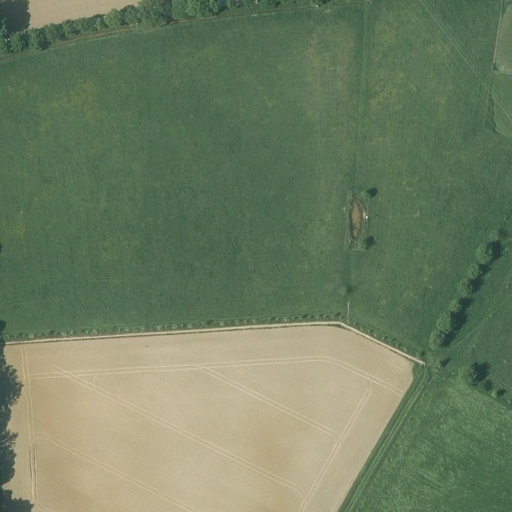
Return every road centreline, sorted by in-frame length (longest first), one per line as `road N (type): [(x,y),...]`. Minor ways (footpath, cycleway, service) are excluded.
road 1 (unclassified): [(251,0),(130,16),(0,47)]
road 2 (track): [(430,358),(346,511)]
